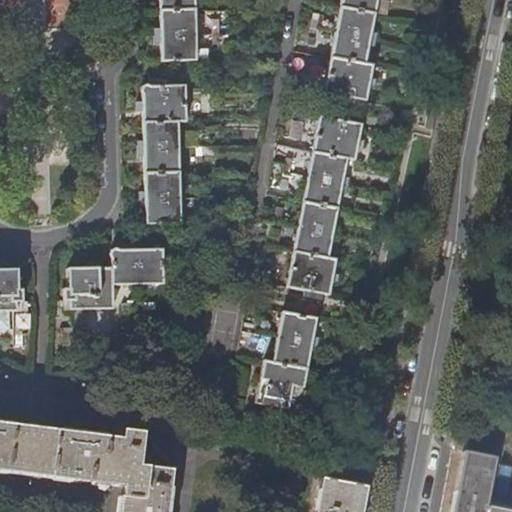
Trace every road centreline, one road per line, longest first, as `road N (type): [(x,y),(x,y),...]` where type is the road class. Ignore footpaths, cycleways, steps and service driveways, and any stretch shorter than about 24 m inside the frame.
road 1 (tertiary): [(403,511),(497,0)]
road 2 (residential): [(127,0),(128,51),(108,84),(107,202),(60,238),(0,231)]
